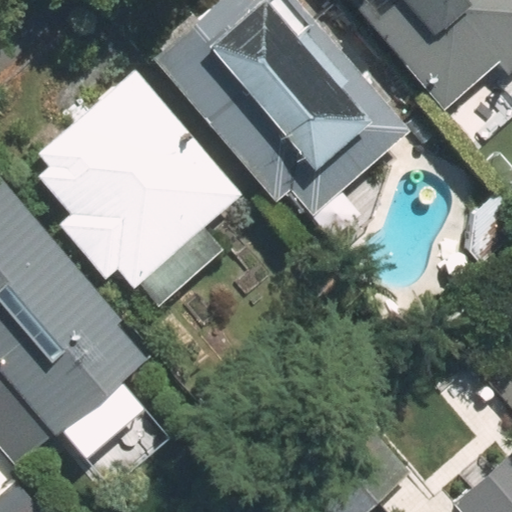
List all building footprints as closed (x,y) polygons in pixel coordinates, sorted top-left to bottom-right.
[(289,218),(392,132),(280,0),(196,0),(129,58),(255,208),(270,196),(289,218)] [(511,0),(325,0),(428,116),(480,70),(491,83),(511,63),(511,0)] [(187,228),(223,196),(116,72),(19,156),(30,169),(15,182),(47,218),(38,226),(84,279),(93,271),(114,295),(123,287),(143,310),(209,253),(187,228)] [(133,358),(0,205),(0,458),(8,467),(44,436),(94,494),(132,461),(106,432),(128,413),(103,384),(133,358)] [(511,511),(511,476),(488,451),(436,499),(406,466),(386,485),(356,452),(298,505),(305,511),(360,511),(371,503),(379,511),(511,511)] [(23,511),(0,486),(0,511),(23,511)]
